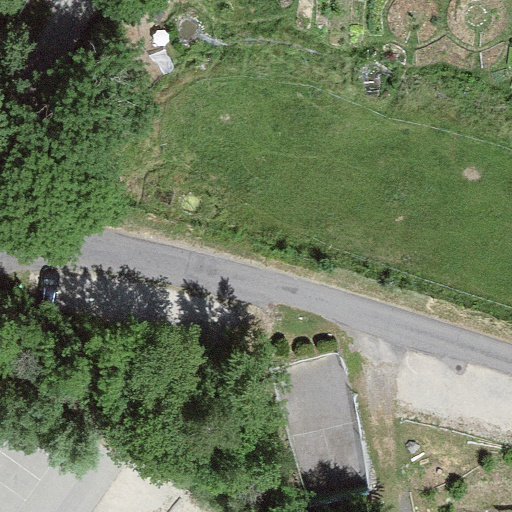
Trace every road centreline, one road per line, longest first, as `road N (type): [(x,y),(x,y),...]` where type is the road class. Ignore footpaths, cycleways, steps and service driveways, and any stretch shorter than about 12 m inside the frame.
road 1 (residential): [(69,242),(511,354)]
road 2 (residential): [(0,151),(78,0)]
